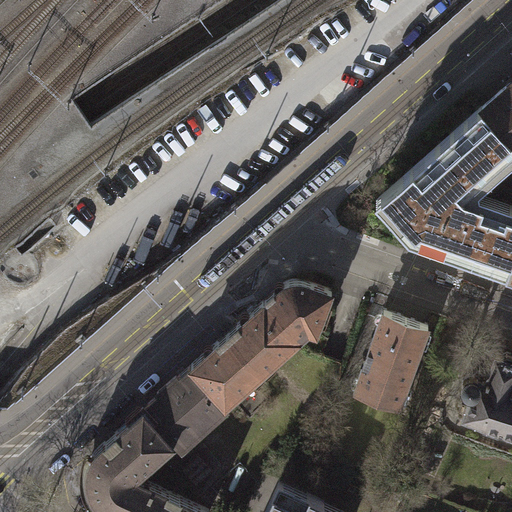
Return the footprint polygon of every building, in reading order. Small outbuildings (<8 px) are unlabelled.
[(511,73),(477,104),(511,145),(511,73)] [(511,146),(511,145),(477,104),(377,194),(417,241),(424,243),(502,270),(511,242),(511,205),(506,204),(504,210),(459,193),(511,146)] [(511,242),(502,270),(511,273),(511,242)] [(107,511),(213,511),(216,505),(156,485),(147,474),(182,444),(186,446),(325,329),(339,289),(298,275),(245,319),(236,345),(221,340),(161,390),(159,397),(95,451),(84,484),(107,511)] [(356,396),(405,413),(435,327),(387,310),(356,396)] [(470,410),(511,423),(511,351),(505,349),(497,374),(483,370),(477,369),(471,373),(469,378),(471,384),(477,388),(470,410)] [(263,511),(329,511),(319,507),(323,499),(279,479),(263,511)]
